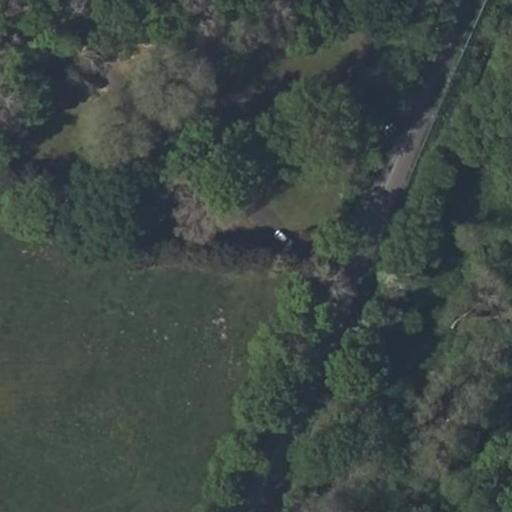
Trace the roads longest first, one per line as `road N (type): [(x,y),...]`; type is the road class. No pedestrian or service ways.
road 1 (tertiary): [(466,0),(350,279)]
road 2 (unclassified): [(124,113),(209,154),(258,220),(300,257),(350,279)]
road 3 (tertiary): [(350,279),(253,511)]
